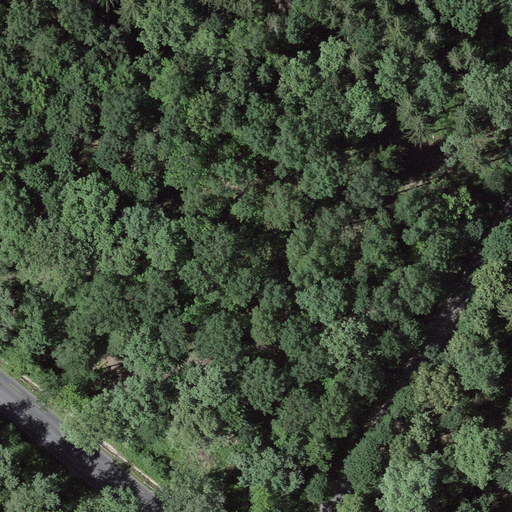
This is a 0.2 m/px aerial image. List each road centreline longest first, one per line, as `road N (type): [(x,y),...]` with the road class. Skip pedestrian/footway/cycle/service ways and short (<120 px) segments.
road 1 (unclassified): [(511,213),(328,511)]
road 2 (tertiary): [(0,389),(150,511)]
